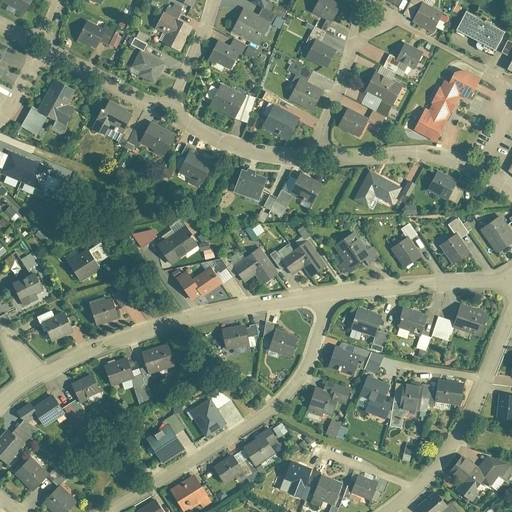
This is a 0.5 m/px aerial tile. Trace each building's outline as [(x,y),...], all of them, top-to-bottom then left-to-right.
[(0,0),(0,1),(25,13),(31,0),(0,0)] [(197,0),(171,0),(193,10),(197,0)] [(317,0),(309,15),(330,25),(342,4),(333,0),(317,0)] [(420,2),(409,19),(433,31),(443,14),(420,2)] [(243,7),(231,31),(261,45),(276,14),(250,3),(247,9),(243,7)] [(193,26),(166,12),(156,29),(166,34),(162,44),(179,52),(193,26)] [(463,12),(452,31),(494,53),(504,33),(463,12)] [(113,33),(86,21),(76,39),(96,49),(100,41),(107,44),(113,33)] [(306,59),(327,69),(338,49),(317,38),(306,59)] [(511,40),(508,38),(500,53),(510,57),(504,70),(511,74),(511,40)] [(211,60),(236,72),(245,52),(221,41),(211,60)] [(394,60),(414,70),(423,53),(402,42),(394,60)] [(165,63),(139,50),(129,70),(154,83),(165,63)] [(414,130),(438,142),(449,120),(447,119),(458,96),(468,101),(478,80),(455,69),(447,84),(443,81),(428,109),(425,108),(414,130)] [(361,104),(387,117),(404,84),(377,70),(361,104)] [(75,89),(53,78),(37,110),(49,116),(68,125),(75,110),(67,106),(75,89)] [(324,90),(300,78),(287,99),(312,112),(324,90)] [(246,97),(220,84),(210,105),(235,116),(246,97)] [(133,113),(107,101),(90,129),(107,136),(111,128),(122,133),(133,113)] [(261,126),(288,139),(300,118),(274,105),(261,126)] [(20,128),(38,136),(49,116),(31,108),(20,128)] [(339,125),(360,137),(369,121),(348,109),(339,125)] [(175,134),(150,122),(139,144),(164,156),(175,134)] [(214,161),(190,150),(178,173),(202,185),(214,161)] [(51,167),(10,151),(1,174),(42,191),(51,167)] [(267,178),(241,169),(233,191),(260,202),(267,178)] [(459,181),(437,170),(427,189),(448,200),(456,187),(459,181)] [(402,188),(369,171),(354,200),(371,208),(376,198),(393,207),(396,200),(402,188)] [(325,185),(300,172),(290,192),(295,195),(313,205),(325,185)] [(406,182),(396,200),(405,205),(415,187),(406,182)] [(456,187),(448,200),(456,204),(463,191),(456,187)] [(276,205),(287,210),(295,195),(283,189),(276,205)] [(511,232),(500,215),(478,229),(495,253),(511,242),(511,232)] [(457,233),(460,238),(468,234),(459,220),(448,226),(454,235),(457,233)] [(408,237),(411,242),(418,237),(410,225),(400,231),(405,238),(408,237)] [(199,244),(186,226),(156,245),(169,264),(199,244)] [(362,228),(334,245),(343,261),(339,265),(346,275),(379,255),(362,228)] [(454,235),(438,245),(450,264),(470,253),(460,238),(457,233),(454,235)] [(405,238),(390,248),(405,269),(421,258),(411,242),(408,237),(405,238)] [(308,241),(279,260),(292,275),(301,269),(309,277),(327,266),(308,241)] [(278,274),(258,246),(230,267),(243,283),(255,276),(262,285),(278,274)] [(102,267),(89,248),(67,262),(80,281),(102,267)] [(201,299),(222,283),(211,266),(191,279),(186,271),(175,278),(192,302),(199,296),(201,299)] [(37,293),(44,290),(34,272),(10,284),(24,307),(39,299),(37,293)] [(112,297),(88,304),(94,324),(119,315),(112,297)] [(487,314),(459,305),(453,326),(481,335),(487,314)] [(383,314),(356,306),(350,329),(375,336),(383,314)] [(428,315),(405,307),(397,328),(420,335),(428,315)] [(73,330),(63,312),(40,322),(50,342),(73,330)] [(250,345),(246,324),(220,328),(224,350),(250,345)] [(291,358),(298,336),(275,327),(267,349),(291,358)] [(147,374),(176,364),(169,344),(139,354),(147,374)] [(353,375),(360,354),(334,346),(327,367),(353,375)] [(111,386),(134,376),(127,357),(102,368),(111,386)] [(80,402),(101,391),(93,373),(70,384),(80,402)] [(381,403),(389,384),(368,375),(358,394),(381,403)] [(433,401),(463,405),(465,384),(437,380),(433,401)] [(395,406),(424,410),(428,385),(399,381),(395,406)] [(332,392),(315,386),(307,408),(332,416),(337,400),(346,403),(349,392),(334,388),(332,392)] [(44,427),(66,413),(52,394),(30,409),(44,427)] [(511,394),(499,394),(496,417),(511,417),(511,394)] [(206,435),(225,423),(209,399),(194,409),(199,416),(195,418),(206,435)] [(168,426),(147,439),(161,461),(182,448),(168,426)] [(0,457),(7,463),(24,442),(9,428),(0,437),(0,457)] [(266,431),(242,447),(254,464),(279,449),(266,431)] [(232,454),(212,467),(223,485),(244,472),(232,454)] [(31,490),(49,472),(33,455),(13,473),(31,490)] [(476,467),(463,457),(448,477),(459,484),(453,491),(469,505),(483,484),(489,487),(507,465),(485,458),(476,467)] [(312,467),(291,459),(284,478),(292,481),(288,490),(300,494),(312,467)] [(186,511),(210,498),(197,475),(170,490),(183,511),(186,511)] [(343,482),(322,475),(312,496),(334,504),(343,482)] [(375,484),(355,477),(349,490),(370,498),(375,484)] [(42,502),(52,511),(64,511),(77,501),(60,485),(42,502)] [(446,507),(436,494),(416,508),(419,511),(456,511),(449,504),(446,507)] [(138,511),(165,511),(157,500),(138,511)]
